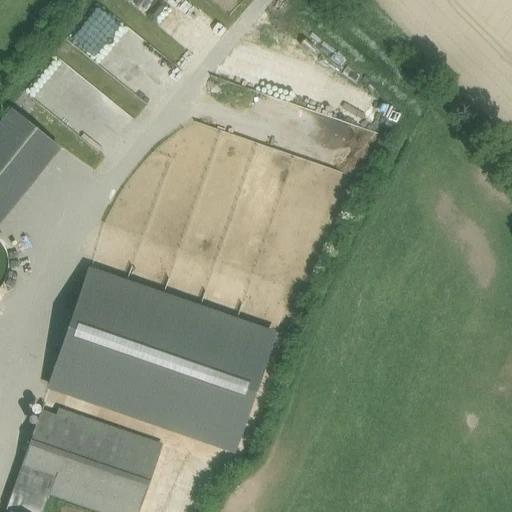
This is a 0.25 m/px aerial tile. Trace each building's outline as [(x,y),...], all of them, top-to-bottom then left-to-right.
[(67,40),(115,70),(126,54),(159,76),(171,58),(89,6),(67,40)] [(0,111),(0,219),(56,145),(5,106),(0,111)] [(9,271),(10,266),(9,260),(7,253),(4,246),(0,241),(0,290),(0,291),(5,284),(8,278),(9,271)] [(273,335),(89,271),(50,385),(234,449),(273,335)] [(48,492),(104,511),(138,511),(162,445),(43,404),(16,481),(48,492)]
